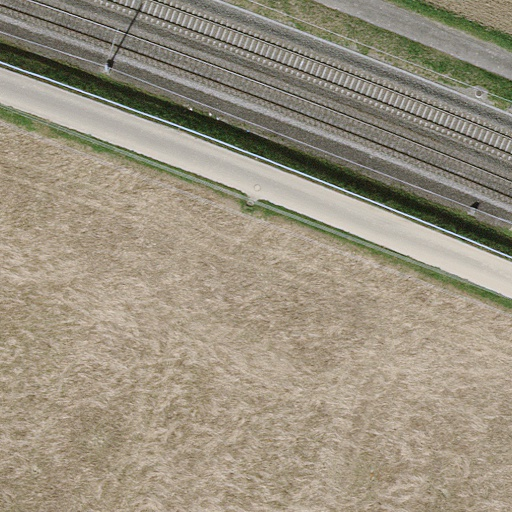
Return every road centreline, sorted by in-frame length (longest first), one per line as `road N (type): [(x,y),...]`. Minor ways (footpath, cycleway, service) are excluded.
road 1 (unclassified): [(511,280),(0,85)]
road 2 (track): [(511,68),(331,0)]
